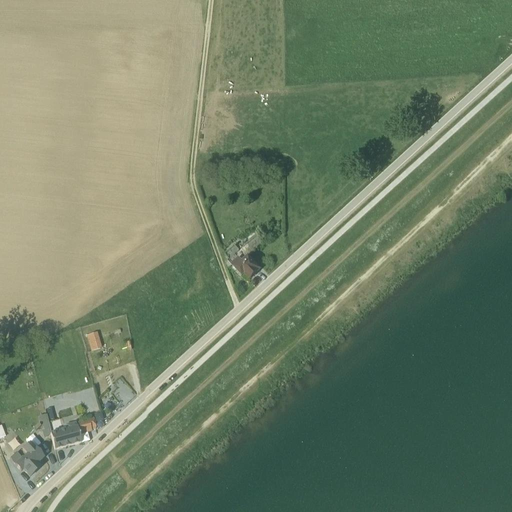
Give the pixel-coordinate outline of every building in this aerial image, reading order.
[(227,264),(242,280),(244,278),(250,283),(260,274),(246,259),(262,247),(256,239),(238,253),(235,249),(225,258),(229,262),(227,264)] [(37,420),(43,442),(48,437),(49,437),(44,418),(37,420)] [(76,432),(74,426),(64,429),(65,432),(61,433),(58,423),(46,425),(49,437),(48,437),(53,454),(80,446),(78,440),(76,432)] [(76,432),(78,440),(94,435),(92,427),(76,432)] [(15,456),(9,461),(20,475),(21,473),(28,480),(39,471),(27,457),(21,462),(15,456)]
